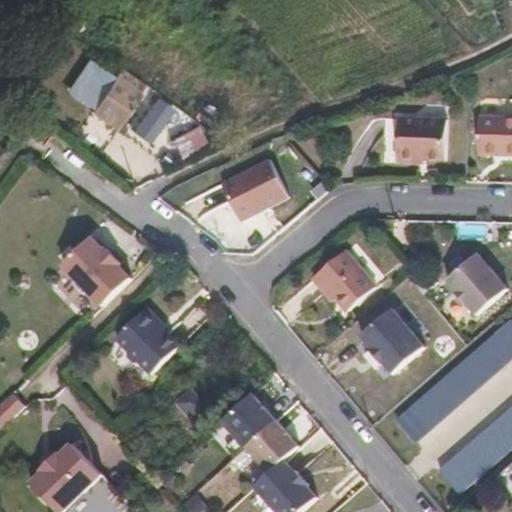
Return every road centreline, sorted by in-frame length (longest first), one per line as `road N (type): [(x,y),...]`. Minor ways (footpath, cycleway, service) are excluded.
road 1 (residential): [(511,200),(372,197),(349,204),(244,295)]
road 2 (residential): [(244,295),(426,511)]
road 3 (residential): [(130,202),(244,295)]
